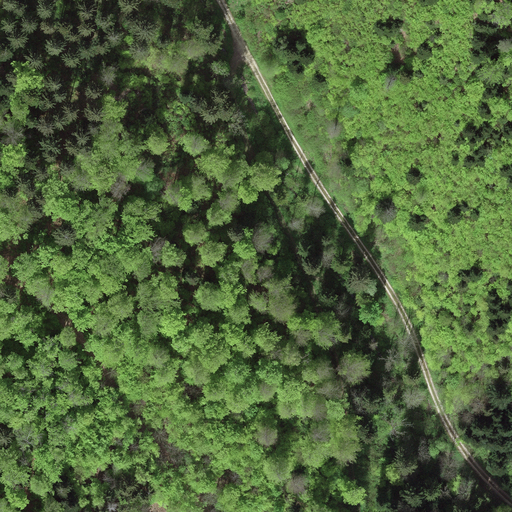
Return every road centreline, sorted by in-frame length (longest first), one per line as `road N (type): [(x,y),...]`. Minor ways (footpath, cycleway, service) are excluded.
road 1 (track): [(511,504),(443,421),(392,291),(323,190),(220,0)]
road 2 (track): [(241,45),(231,74),(237,113),(336,360),(358,511)]
road 3 (track): [(0,282),(18,281),(71,331),(205,511)]
